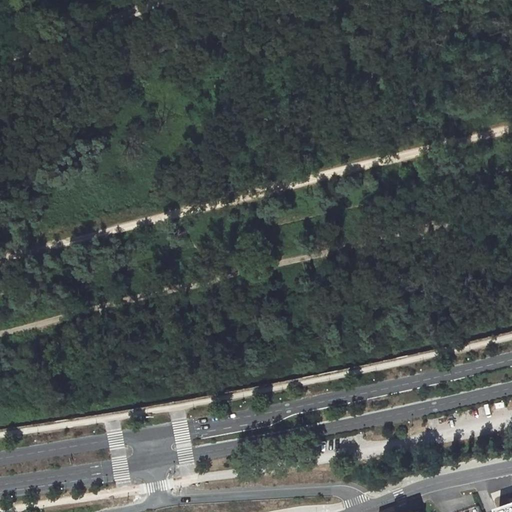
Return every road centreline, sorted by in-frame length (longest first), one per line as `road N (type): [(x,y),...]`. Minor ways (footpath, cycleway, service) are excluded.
road 1 (primary): [(511,359),(149,434)]
road 2 (primary): [(153,462),(511,387)]
road 3 (unclassified): [(361,511),(348,493),(327,491),(159,503)]
road 4 (unclassified): [(361,511),(428,484),(511,467)]
road 5 (primary): [(0,486),(153,462)]
road 6 (primary): [(149,434),(0,459)]
